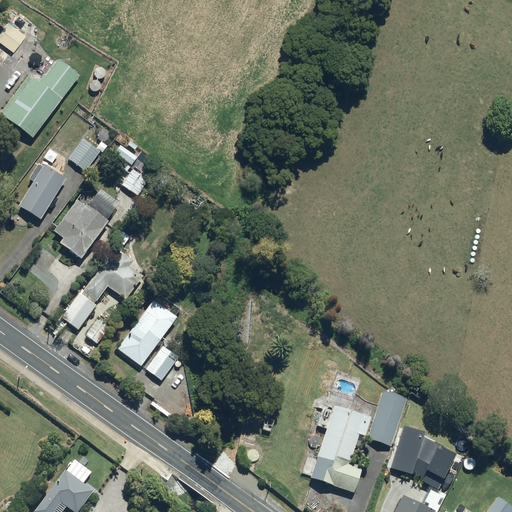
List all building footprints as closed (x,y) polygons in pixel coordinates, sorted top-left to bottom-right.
[(0,13),(8,19),(0,29),(0,41),(11,50),(32,20),(8,2),(0,13)] [(0,109),(0,111),(3,113),(2,115),(30,137),(78,74),(57,58),(44,75),(42,74),(37,81),(31,77),(30,78),(26,75),(0,109)] [(81,138),(68,157),(84,169),(97,150),(81,138)] [(100,140),(96,147),(101,151),(106,144),(100,140)] [(119,156),(114,162),(124,169),(134,155),(117,143),(112,151),(119,156)] [(41,163),(16,204),(38,218),(63,177),(41,163)] [(131,168),(120,184),(136,194),(147,178),(131,168)] [(198,196),(195,200),(201,204),(204,200),(198,196)] [(61,237),(58,242),(79,257),(106,220),(84,204),(83,205),(74,198),(51,229),(61,237)] [(81,290),(95,300),(106,285),(124,298),(141,275),(128,265),(132,259),(119,250),(115,255),(109,251),(81,290)] [(78,292),(60,316),(77,328),(95,304),(78,292)] [(151,298),(115,348),(139,365),(175,316),(151,298)] [(96,317),(84,334),(95,342),(107,324),(96,317)] [(161,345),(144,368),(160,379),(176,356),(161,345)] [(173,363),(177,367),(181,364),(177,359),(173,363)] [(382,390),(366,437),(389,444),(405,397),(382,390)] [(332,405),(308,477),(351,491),(360,465),(348,461),(357,433),(363,435),(369,417),(332,405)] [(414,436),(396,462),(433,487),(451,461),(414,436)] [(63,468),(33,510),(34,511),(50,511),(59,501),(74,511),(92,489),(63,468)] [(402,495),(393,511),(431,511),(433,511),(402,495)]
